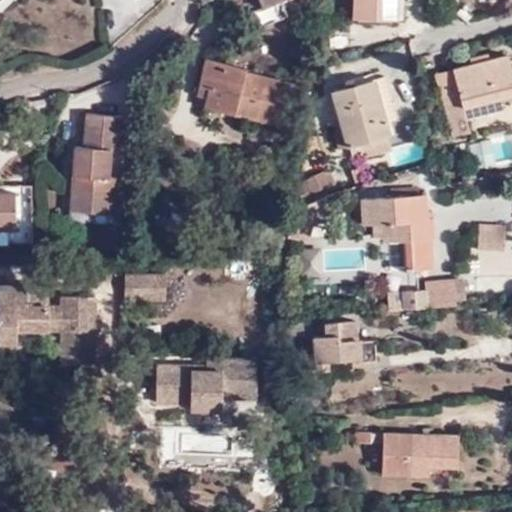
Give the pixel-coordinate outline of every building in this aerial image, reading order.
[(396,0),(355,0),(354,18),(396,18),(396,0)] [(488,60),(474,64),(453,69),(460,94),(444,98),(453,137),(469,132),(465,116),(463,106),(499,96),(511,92),(511,70),(508,55),(488,60)] [(473,58),(474,64),(488,60),(487,55),(473,58)] [(244,66),(205,57),(197,93),(207,96),(205,105),(277,122),(287,81),(243,71),(244,66)] [(460,94),(453,69),(438,73),(444,98),(460,94)] [(346,86),(371,79),(369,73),(344,80),(346,86)] [(383,76),(371,79),(346,86),(333,90),(344,129),(329,134),(335,152),(339,151),(340,158),(351,155),(353,159),(390,148),(383,122),(395,118),(383,76)] [(502,107),(499,96),(463,106),(465,116),(502,107)] [(91,202),(90,212),(115,213),(118,176),(109,176),(110,147),(119,148),(121,114),(86,112),(83,145),(75,145),(73,174),(80,174),(79,181),(73,181),(72,200),(91,202)] [(312,168),(321,164),(315,150),(305,154),(312,168)] [(303,193),(333,180),(327,166),(297,180),(303,193)] [(361,177),(359,170),(351,174),(354,181),(361,177)] [(17,192),(0,191),(0,228),(17,228),(17,192)] [(434,235),(433,217),(425,216),(425,207),(424,194),(362,199),(363,221),(373,221),(375,234),(383,234),(383,239),(406,238),(408,268),(432,267),(429,235),(434,235)] [(71,210),(90,212),(91,202),(72,200),(71,210)] [(262,243),(280,246),(284,231),(279,230),(281,215),(264,211),(261,226),(265,227),(262,243)] [(477,224),(476,253),(505,255),(507,226),(477,224)] [(124,272),(125,296),(125,298),(165,297),(165,272),(124,272)] [(456,303),(465,303),(463,277),(454,278),(456,303)] [(427,306),(456,303),(454,278),(424,280),(425,289),(427,306)] [(0,282),(0,284),(25,284),(27,307),(46,306),(46,327),(32,328),(61,329),(94,330),(96,295),(62,293),(62,303),(47,303),(27,304),(28,284),(27,283),(0,282)] [(0,284),(0,340),(9,341),(16,340),(17,327),(32,328),(46,327),(46,306),(27,307),(25,284),(0,284)] [(28,284),(27,304),(47,303),(47,284),(28,284)] [(396,309),(427,306),(425,289),(402,290),(402,302),(396,303),(396,309)] [(396,303),(402,302),(402,290),(384,292),(386,310),(396,309),(396,303)] [(304,333),(302,319),(287,321),(288,335),(304,333)] [(355,320),(326,322),(326,334),(314,335),(315,369),(327,368),(328,359),(359,357),(359,361),(375,360),(374,339),(356,340),(355,320)] [(61,329),(60,361),(92,362),(94,330),(61,329)] [(207,363),(206,368),(221,368),(221,356),(206,355),(206,363),(207,363)] [(156,362),(155,400),(190,401),(190,407),(221,408),(222,396),(256,396),(257,356),(221,356),(221,368),(206,368),(207,363),(206,363),(156,362)] [(371,442),(371,431),(356,430),(355,442),(371,442)] [(456,434),(383,433),(382,473),(427,474),(428,465),(457,465),(456,434)]
